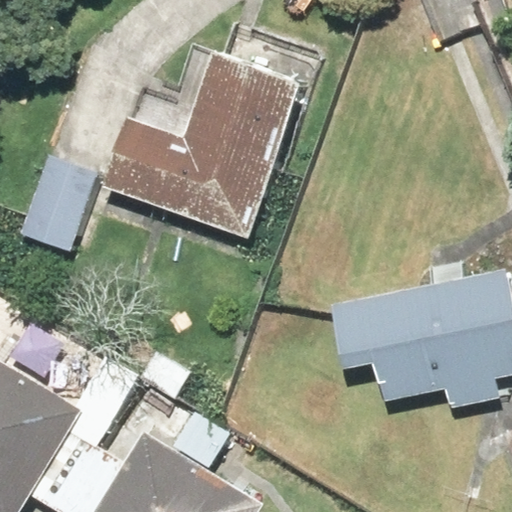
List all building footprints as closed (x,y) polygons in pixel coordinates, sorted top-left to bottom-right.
[(271,235),(326,81),(235,49),(205,134),(151,114),(126,184),(271,235)] [(113,178),(61,158),(27,242),(79,263),(113,178)] [(511,268),(354,304),(367,366),(396,359),(404,399),(461,386),(466,411),(511,400),(511,268)] [(0,334),(0,507),(7,511),(42,511),(110,404),(0,334)] [(159,426),(108,511),(274,511),(283,498),(159,426)]
